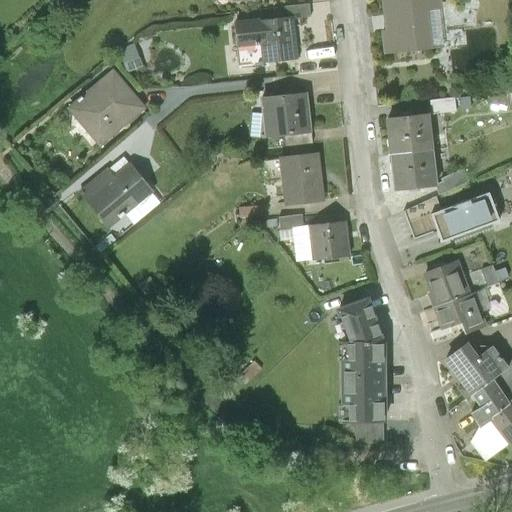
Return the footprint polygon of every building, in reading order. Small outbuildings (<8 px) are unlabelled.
[(435,0),(382,0),(385,16),(390,16),(391,31),(382,32),(384,54),(430,49),(427,27),(420,28),(418,12),(437,9),(435,0)] [(309,4),(277,8),(278,18),(290,17),(290,20),(310,17),(309,4)] [(278,18),(233,23),(238,65),(295,59),(290,20),(290,17),(278,18)] [(119,47),(125,69),(141,65),(135,42),(119,47)] [(142,108),(112,73),(99,84),(100,85),(86,98),(85,96),(82,99),(81,97),(76,101),(77,103),(70,109),(87,129),(91,126),(103,141),(142,108)] [(304,94),(262,99),(264,113),(266,113),(268,136),(286,134),(308,132),(304,94)] [(452,98),(429,101),(431,115),(454,112),(452,98)] [(426,115),(387,119),(390,141),(391,141),(392,155),(430,151),(426,115)] [(308,132),(286,134),(287,147),(311,144),(309,132),(308,132)] [(430,151),(392,155),(394,170),(393,170),(395,191),(434,187),(430,151)] [(315,155),(280,159),(285,203),(320,199),(315,155)] [(129,166),(114,179),(106,170),(79,194),(106,227),(118,217),(119,219),(124,215),(122,213),(150,190),(129,166)] [(463,171),(440,181),(442,184),(436,187),(440,196),(469,184),(463,171)] [(440,211),(430,214),(436,231),(440,243),(499,221),(494,208),(497,207),(495,201),(492,202),(488,193),(440,211)] [(435,197),(403,212),(413,240),(436,231),(430,214),(440,211),(436,199),(435,197)] [(261,217),(259,207),(240,209),(241,219),(261,217)] [(302,217),(279,219),(280,231),(303,228),(302,217)] [(345,223),(311,227),(315,262),(348,259),(346,240),(349,240),(348,229),(345,229),(345,223)] [(456,263),(424,275),(430,291),(428,292),(433,307),(468,295),(456,263)] [(312,277),(317,294),(347,286),(342,268),(312,277)] [(496,284),(490,268),(480,272),(487,288),(496,284)] [(468,295),(433,307),(441,330),(459,323),(463,335),(486,326),(473,293),(468,295)] [(330,317),(339,348),(382,347),(370,302),(330,317)] [(382,347),(339,348),(339,361),(342,361),(343,406),(339,406),(340,423),(356,423),(383,423),(382,347)] [(464,348),(445,363),(472,397),(493,381),(508,369),(506,367),(491,347),(474,361),(464,348)] [(511,362),(506,367),(508,369),(493,381),(504,399),(511,387),(511,362)] [(258,372),(251,365),(238,378),(246,385),(258,372)] [(493,381),(472,397),(480,408),(471,414),(480,429),(488,423),(492,421),(491,420),(508,405),(504,399),(493,381)] [(511,406),(510,403),(508,405),(491,420),(492,421),(511,448),(511,406)] [(383,423),(356,423),(356,441),(365,444),(384,446),(383,423)] [(508,449),(488,423),(480,429),(478,430),(470,447),(486,465),(508,449)]
